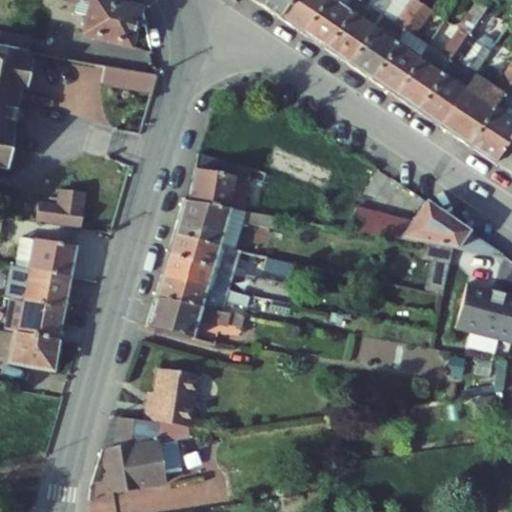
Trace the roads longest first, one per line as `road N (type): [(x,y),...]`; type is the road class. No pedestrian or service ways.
road 1 (tertiary): [(203,8),(59,511)]
road 2 (residential): [(203,8),(511,214)]
